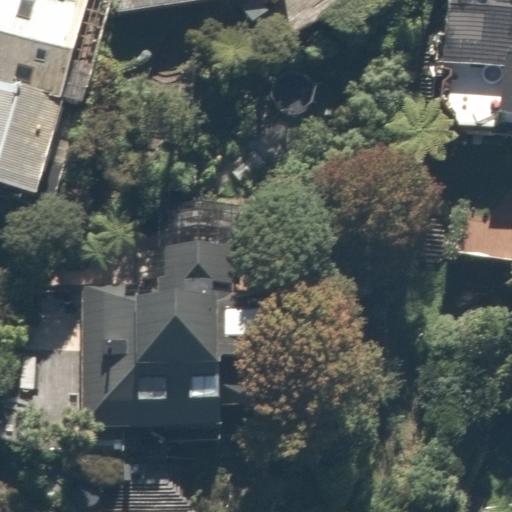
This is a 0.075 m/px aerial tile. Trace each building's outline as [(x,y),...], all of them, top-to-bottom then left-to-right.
[(102,0),(0,0),(0,190),(35,203),(102,0)] [(122,0),(124,11),(204,0),(122,0)] [(511,0),(436,0),(423,122),(511,131),(511,0)] [(333,105),(202,80),(181,188),(313,213),(333,105)] [(511,215),(455,202),(443,255),(511,270),(511,215)] [(235,248),(143,240),(141,269),(62,262),(58,307),(11,303),(2,397),(198,415),(202,372),(253,377),(261,295),(231,292),(235,248)]
